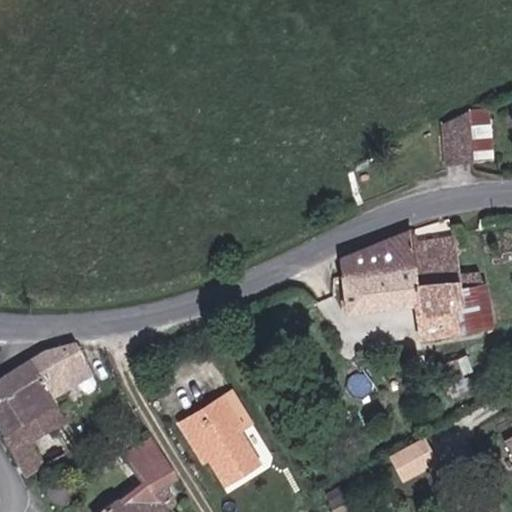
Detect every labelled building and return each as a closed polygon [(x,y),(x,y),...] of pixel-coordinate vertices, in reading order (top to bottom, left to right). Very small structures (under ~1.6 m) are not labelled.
[(495,112),(477,112),(477,162),(493,163),(495,112)] [(447,138),(472,139),(472,115),(447,126),(447,138)] [(472,160),(472,139),(447,138),(447,160),(472,160)] [(457,292),(450,241),(413,241),(413,229),(340,264),(341,318),(417,311),(418,343),(464,337),(457,292)] [(457,292),(464,337),(494,333),(488,288),(457,292)] [(78,388),(91,380),(92,379),(76,352),(50,354),(30,367),(40,383),(52,404),(78,388)] [(0,405),(40,383),(30,367),(0,385),(0,405)] [(95,392),(91,380),(78,388),(83,396),(95,392)] [(26,445),(20,433),(46,417),(57,411),(52,404),(40,383),(0,405),(0,432),(12,453),(26,445)] [(126,398),(120,386),(109,392),(116,404),(126,398)] [(210,448),(197,425),(227,408),(232,405),(228,397),(180,425),(198,456),(210,448)] [(210,448),(229,482),(259,466),(227,408),(197,425),(210,448)] [(135,412),(110,427),(128,455),(151,439),(135,412)] [(12,453),(26,482),(52,467),(69,457),(46,417),(20,433),(26,445),(12,453)] [(423,437),(390,450),(402,478),(434,464),(423,437)] [(161,511),(177,498),(160,471),(167,466),(151,439),(128,455),(123,458),(143,491),(112,511),(161,511)]
